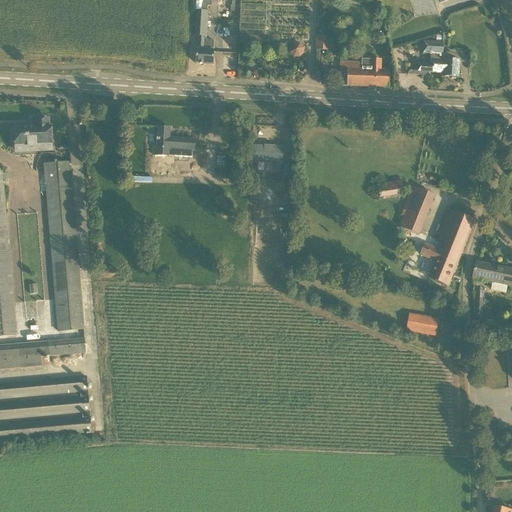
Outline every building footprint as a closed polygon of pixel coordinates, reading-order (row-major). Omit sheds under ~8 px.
[(226,5),(225,11),(237,12),(238,0),(232,0),(232,5),(226,5)] [(213,65),(214,50),(212,50),(213,40),(206,40),(207,12),(195,12),(194,36),(198,36),(196,64),(213,65)] [(328,37),(317,36),(316,50),(327,51),(328,37)] [(429,73),(445,74),(446,61),(441,60),(442,54),(443,43),(441,43),(436,42),(423,42),(423,52),(431,53),(429,73)] [(291,48),(291,53),(297,51),(303,54),(303,53),(303,49),(300,45),(295,45),(291,48)] [(454,54),(442,54),(441,60),(446,61),(445,74),(445,77),(451,77),(451,79),(455,79),(456,77),(458,77),(459,61),(453,61),(454,54)] [(347,70),(340,70),(340,86),(389,88),(390,71),(373,71),(373,64),(348,63),(347,70)] [(15,129),(16,151),(52,150),(51,128),(49,128),(48,119),(35,120),(36,128),(15,129)] [(153,155),(191,158),(191,150),(194,150),(195,140),(169,139),(170,129),(159,128),(158,129),(159,129),(158,139),(157,139),(157,141),(158,141),(157,147),(154,147),(153,155)] [(59,332),(84,329),(69,162),(44,164),(59,332)] [(2,168),(0,168),(0,336),(17,335),(3,180),(10,180),(10,173),(2,174),(2,168)] [(402,181),(378,184),(380,197),(404,194),(402,181)] [(402,211),(406,212),(400,227),(417,235),(433,196),(411,187),(402,211)] [(435,261),(429,279),(447,286),(473,221),(448,211),(436,240),(442,242),(440,248),(438,247),(437,251),(424,245),(420,255),(435,261)] [(489,282),(507,286),(511,286),(511,270),(476,263),(473,278),(489,282)] [(475,299),(474,313),(483,314),(484,299),(475,299)] [(409,315),(406,330),(435,336),(438,320),(409,315)] [(84,340),(48,343),(49,357),(85,354),(84,340)] [(41,358),(49,357),(48,343),(0,346),(0,370),(42,367),(41,358)] [(0,428),(1,441),(91,433),(86,378),(0,385),(0,399),(81,392),(82,398),(0,406),(0,420),(83,413),(83,419),(0,426),(0,428)]
